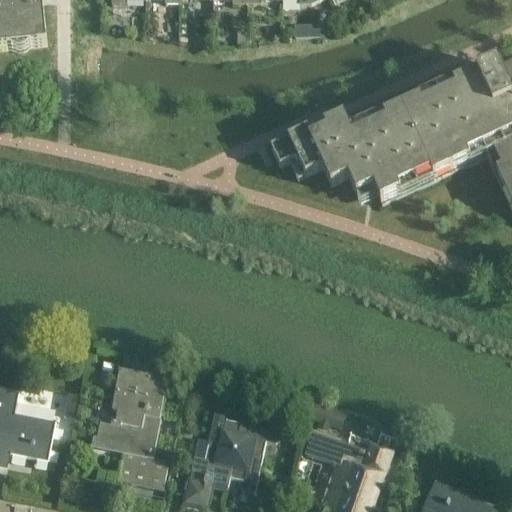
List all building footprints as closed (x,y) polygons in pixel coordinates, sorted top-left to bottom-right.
[(145,5),(145,0),(111,0),(112,8),(126,8),(126,5),(145,5)] [(179,9),(178,0),(145,0),(145,5),(165,5),(165,9),(179,9)] [(178,0),(179,9),(194,9),(194,5),(212,5),(212,0),(178,0)] [(212,0),(212,5),(232,5),(232,9),(246,9),(246,0),(212,0)] [(280,5),(279,0),(246,0),(246,9),(261,9),(261,5),(280,5)] [(329,0),(279,0),(280,5),(299,5),(299,8),(311,8),(329,0)] [(47,49),(43,7),(24,9),(24,10),(6,12),(0,12),(0,53),(4,53),(30,51),(47,49)] [(343,19),(338,21),(342,31),(351,28),(349,21),(343,19)] [(246,35),(237,35),(237,49),(246,49),(246,48),(246,35)] [(270,40),(270,41),(271,42),(271,43),(272,44),(273,44),(273,45),(274,45),(275,45),(276,45),(277,44),(278,43),(279,42),(279,41),(279,40),(279,39),(278,38),(278,37),(277,37),(276,37),(276,36),(275,36),(274,36),(273,37),(272,37),(271,38),(271,39),(270,40)] [(271,154),(274,162),(276,166),(280,174),(290,169),(297,165),(305,183),(323,175),(331,192),(348,184),(356,201),(357,201),(374,193),(377,200),(377,201),(382,211),(486,162),(511,217),(511,67),(499,74),(497,70),(480,78),(477,80),(472,82),(471,78),(349,135),(348,132),(345,126),(343,123),(324,132),(326,137),(311,144),(307,137),(306,138),(271,154)] [(97,442),(93,441),(91,451),(123,457),(118,486),(163,494),(169,466),(153,463),(160,424),(167,385),(120,375),(112,415),(118,416),(116,427),(111,426),(111,427),(101,425),(97,442)] [(0,456),(48,466),(56,426),(15,418),(19,397),(0,392),(0,456)] [(342,434),(347,417),(337,414),(338,410),(321,404),(320,408),(314,407),(308,423),(320,427),(318,431),(329,435),(331,430),(342,434)] [(189,484),(184,507),(204,511),(208,511),(213,492),(227,495),(230,483),(244,486),(242,496),(254,498),(263,460),(266,446),(276,448),(281,426),(270,423),(268,433),(240,427),(226,424),(229,414),(216,411),(208,449),(204,463),(194,461),(189,484)] [(372,511),(384,479),(386,480),(394,456),(370,447),(367,455),(312,436),(305,458),(340,471),(326,511),(372,511)] [(442,511),(429,506),(427,511),(491,511),(492,511),(465,500),(459,511),(442,511)]
